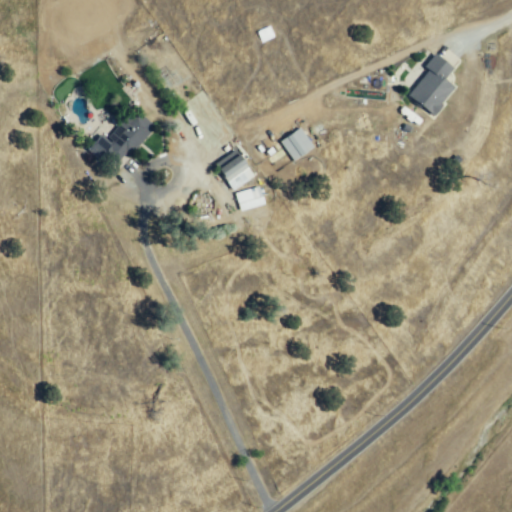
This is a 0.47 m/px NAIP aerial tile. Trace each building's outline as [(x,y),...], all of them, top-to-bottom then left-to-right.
[(435,114),(409,98),(434,58),(451,68),(442,83),(451,88),(435,114)] [(152,128),(117,165),(109,157),(103,163),(89,149),(101,136),(108,143),(136,113),(152,128)] [(308,150),(296,129),(275,142),(287,162),(308,150)] [(217,164),(238,151),(254,177),(233,190),(217,164)] [(242,209),(239,198),(260,193),(263,203),(242,209)]
